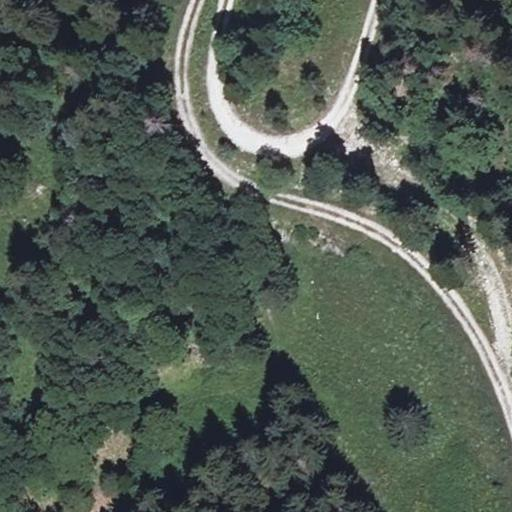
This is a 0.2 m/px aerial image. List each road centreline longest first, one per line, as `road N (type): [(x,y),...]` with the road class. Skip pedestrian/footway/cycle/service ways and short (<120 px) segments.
road 1 (track): [(199,0),(183,84),(205,154),(251,190),(370,227),(418,259),(455,300),(498,374)]
road 2 (track): [(334,122),(454,215),(493,271),(504,329),(498,374)]
road 3 (track): [(227,0),(218,60),(231,123),(271,146),(301,144),(334,122)]
road 4 (track): [(334,122),(380,0)]
